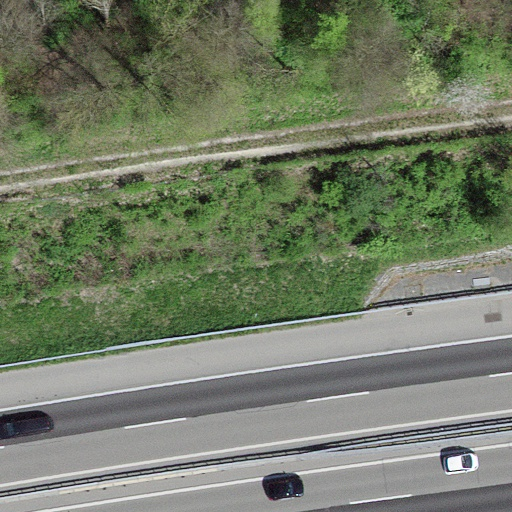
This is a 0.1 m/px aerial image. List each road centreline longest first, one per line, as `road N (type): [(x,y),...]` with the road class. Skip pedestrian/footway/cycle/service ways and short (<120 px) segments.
road 1 (motorway): [(511,372),(0,447)]
road 2 (unknown): [(0,181),(511,109)]
road 3 (motorway): [(287,511),(511,481)]
